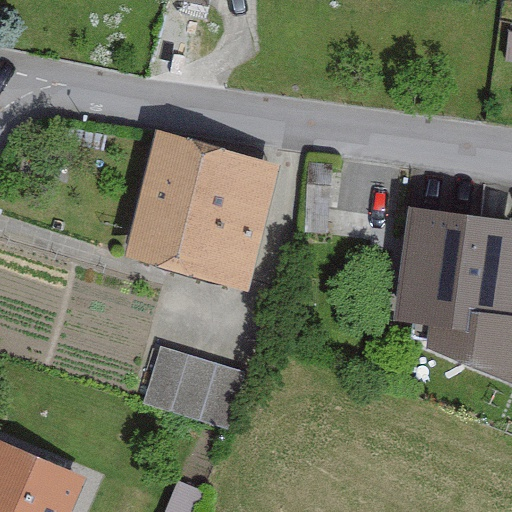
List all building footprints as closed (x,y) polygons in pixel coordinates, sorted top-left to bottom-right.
[(206,0),(163,0),(204,9),(206,0)] [(511,65),(511,35),(506,35),(503,64),(511,65)] [(285,173),(162,140),(129,264),(252,297),(285,173)] [(438,331),(435,354),(511,387),(511,229),(414,218),(402,327),(438,331)] [(237,376),(160,355),(145,409),(222,430),(237,376)] [(78,511),(90,483),(0,447),(0,511),(78,511)] [(197,511),(202,498),(175,489),(166,511),(197,511)]
